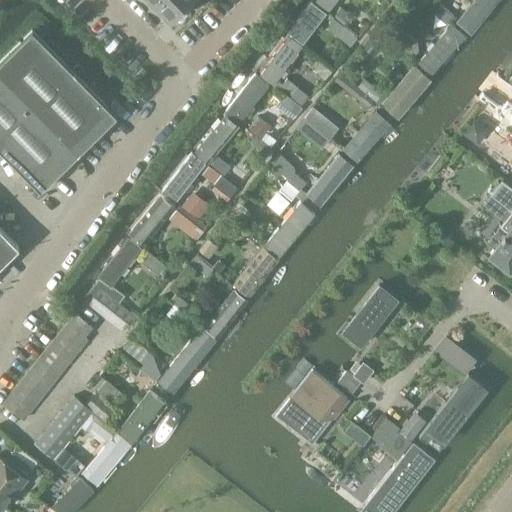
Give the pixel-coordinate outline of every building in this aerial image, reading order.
[(156,0),(155,1),(153,3),(170,19),(189,0),(156,0)] [(312,0),(326,11),(335,0),(312,0)] [(471,0),(455,20),(469,31),(494,0),(471,0)] [(311,1),(288,32),(302,43),(325,12),(311,1)] [(332,16),(343,25),(351,16),(339,6),(332,16)] [(434,13),(445,23),(451,16),(440,6),(434,13)] [(417,59),(431,71),(464,33),(450,20),(417,59)] [(349,46),(357,37),(341,24),(333,34),(349,46)] [(388,38),(375,28),(374,27),(360,45),(373,56),(388,38)] [(32,28),(0,59),(0,67),(81,148),(116,114),(32,28)] [(400,47),(411,57),(417,50),(416,39),(405,29),(395,40),(401,46),(400,47)] [(285,32),(257,71),(271,81),(300,42),(285,32)] [(382,103),(397,115),(430,77),(415,64),(382,103)] [(0,148),(40,189),(81,148),(0,67),(0,148)] [(251,70),(222,109),(237,120),(267,81),(251,70)] [(360,100),(366,93),(364,91),(365,90),(356,84),(341,71),(340,71),(333,79),(334,80),(342,86),(340,89),(350,96),(352,93),(360,100)] [(481,94),(478,97),(511,123),(510,125),(511,126),(511,84),(498,73),(489,83),(481,94)] [(283,88),(291,94),(297,86),(287,77),(282,83),(278,79),(273,85),(280,90),(283,88)] [(370,83),(365,90),(364,91),(366,93),(380,104),(386,96),(370,83)] [(297,87),(289,97),(299,105),(307,95),(297,87)] [(283,94),(279,100),(280,109),(288,115),(297,104),(283,94)] [(341,148),(353,159),(387,119),(375,108),(341,148)] [(312,109),(306,117),(310,121),(317,113),(312,109)] [(222,111),(191,149),(206,161),(236,123),(222,111)] [(262,136),(267,130),(270,125),(257,115),(252,122),(245,117),(242,121),(248,127),(256,134),(261,138),(262,136)] [(306,117),(299,124),(304,128),(310,121),(306,117)] [(261,138),(256,134),(251,140),(256,151),(263,156),(271,146),(261,138)] [(188,150),(158,189),(174,201),(204,162),(188,150)] [(304,191),(319,203),(352,162),(337,150),(304,191)] [(306,181),(293,171),(294,170),(292,165),(277,152),(277,151),(268,162),(269,163),(287,178),(300,189),(306,181)] [(223,175),(230,166),(217,155),(210,164),(223,175)] [(300,189),(287,178),(279,189),(291,199),(300,189)] [(511,187),(501,179),(490,194),(510,210),(511,209),(511,207),(511,187)] [(181,205),(198,218),(209,204),(192,191),(181,205)] [(157,192),(126,231),(141,244),(173,204),(157,192)] [(248,208),(239,201),(238,200),(228,214),(238,221),(248,208)] [(263,243),(279,255),(314,213),(298,200),(263,243)] [(205,226),(179,204),(168,217),(195,239),(205,226)] [(511,223),(505,233),(504,231),(500,236),(502,237),(490,252),(509,267),(511,263),(511,223)] [(0,261),(17,245),(0,228),(0,261)] [(124,234),(94,273),(108,284),(138,245),(124,234)] [(201,247),(210,254),(217,245),(208,237),(201,247)] [(232,282),(249,296),(280,258),(263,244),(232,282)] [(187,264),(188,265),(194,269),(196,266),(207,275),(213,269),(213,268),(204,261),(208,256),(199,250),(196,254),(187,264)] [(167,267),(149,251),(141,261),(160,276),(167,267)] [(116,300),(118,302),(124,295),(112,286),(111,287),(99,278),(84,297),(89,301),(88,302),(105,315),(116,300)] [(203,325),(217,337),(247,299),(233,288),(203,325)] [(394,304),(375,289),(331,348),(349,363),(394,304)] [(176,292),(170,300),(184,311),(190,304),(176,292)] [(124,307),(118,302),(116,300),(105,315),(113,322),(124,307)] [(133,314),(124,307),(113,322),(122,328),(133,314)] [(68,322),(85,335),(92,326),(75,312),(68,322)] [(186,314),(182,319),(191,326),(195,321),(186,314)] [(60,332),(81,346),(87,338),(85,335),(68,322),(60,332)] [(159,379),(174,391),(215,340),(200,328),(159,379)] [(51,342),(72,357),(81,346),(60,332),(51,342)] [(156,380),(161,375),(152,352),(131,336),(123,347),(143,363),(139,368),(156,380)] [(39,358),(59,374),(72,357),(51,342),(39,358)] [(51,383),(59,374),(39,358),(31,367),(51,383)] [(344,390),(308,361),(291,383),(285,415),(308,432),(344,390)] [(483,378),(468,366),(432,416),(432,417),(447,430),(483,378)] [(39,399),(51,383),(31,367),(19,383),(39,399)] [(115,406),(127,391),(102,370),(99,375),(105,380),(97,391),(115,406)] [(11,393),(31,409),(39,399),(19,383),(11,393)] [(118,430),(133,443),(166,402),(151,390),(118,430)] [(95,392),(85,404),(92,410),(105,420),(114,408),(95,392)] [(31,409),(11,393),(3,402),(23,418),(31,409)] [(74,395),(68,402),(86,417),(92,410),(85,404),(74,395)] [(68,402),(62,411),(80,425),(86,417),(68,402)] [(52,423),(70,437),(80,425),(62,411),(52,423)] [(93,411),(78,429),(85,435),(95,423),(108,433),(113,426),(93,411)] [(52,423),(42,434),(61,449),(70,437),(52,423)] [(53,458),(55,456),(61,449),(42,434),(35,443),(53,458)] [(83,476),(97,487),(130,446),(116,435),(83,476)] [(433,455),(411,439),(377,480),(396,494),(433,455)] [(0,456),(0,497),(6,502),(26,477),(33,467),(13,451),(5,460),(0,456)] [(54,506),(59,511),(73,511),(95,490),(82,478),(54,506)]
